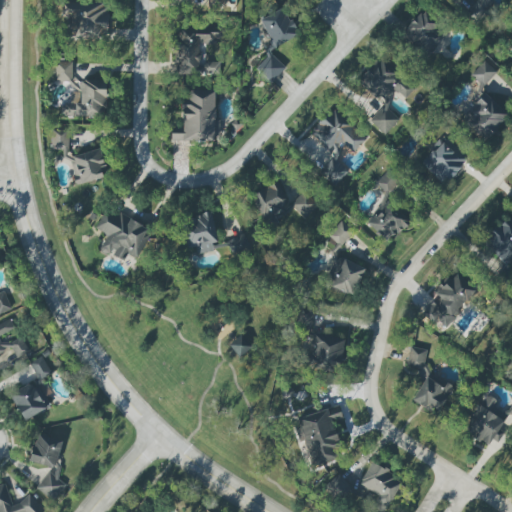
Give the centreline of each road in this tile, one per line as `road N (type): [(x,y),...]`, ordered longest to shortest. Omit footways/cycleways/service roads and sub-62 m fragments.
road 1 (residential): [(267,511),(193,463),(118,393),(62,308),(14,162),(7,0)]
road 2 (residential): [(511,161),(390,295),(370,390),(381,425),(508,511)]
road 3 (residential): [(155,174),(192,183),(230,167),(390,0)]
road 4 (residential): [(139,0),(139,137),(155,174)]
